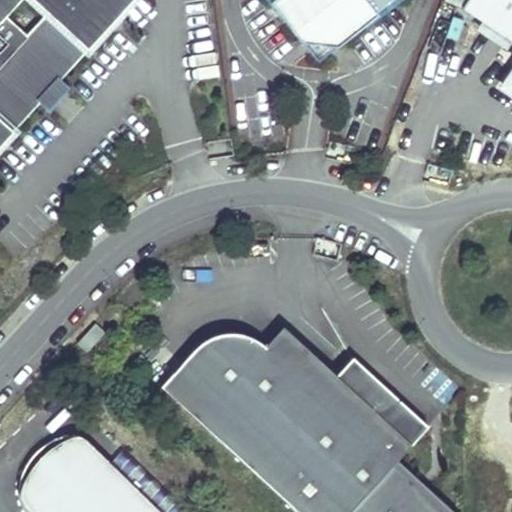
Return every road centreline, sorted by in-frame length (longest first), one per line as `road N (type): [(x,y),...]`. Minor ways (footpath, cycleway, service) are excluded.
road 1 (unclassified): [(0,367),(107,253),(146,225),(246,192),(299,192),(354,207)]
road 2 (unclassified): [(425,273),(442,335),(477,362),(511,367)]
